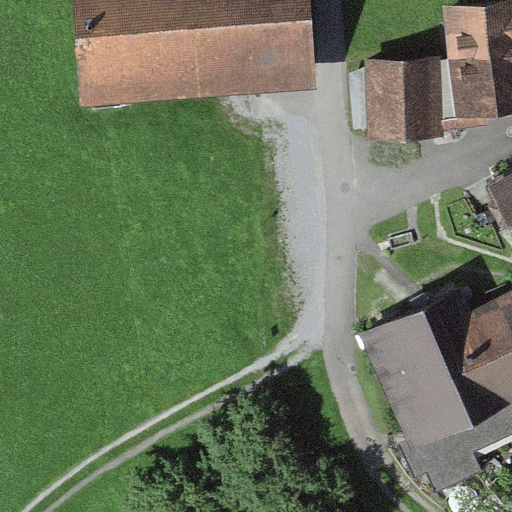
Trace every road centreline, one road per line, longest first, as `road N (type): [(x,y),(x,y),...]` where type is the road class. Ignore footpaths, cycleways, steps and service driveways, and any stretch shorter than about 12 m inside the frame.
road 1 (track): [(41,511),(126,445),(341,334)]
road 2 (residential): [(328,0),(341,334)]
road 3 (track): [(418,511),(380,469),(352,399),(341,334)]
